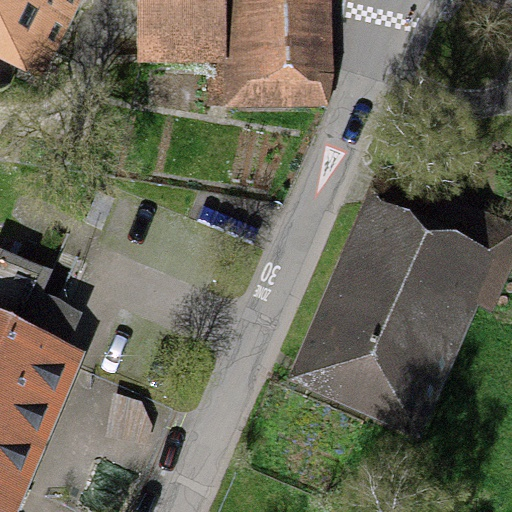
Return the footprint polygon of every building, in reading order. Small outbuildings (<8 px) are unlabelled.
[(61,0),(0,0),(0,48),(32,63),(61,0)] [(140,67),(226,67),(226,3),(140,3),(140,67)] [(328,3),(226,3),(226,67),(226,110),(328,110),(328,3)] [(511,258),(511,233),(401,186),(321,373),(416,414),(444,350),(436,347),(462,288),(493,302),(511,258)] [(0,507),(6,507),(13,501),(16,492),(13,483),(64,362),(49,356),(67,312),(42,301),(52,277),(0,254),(0,507)]
